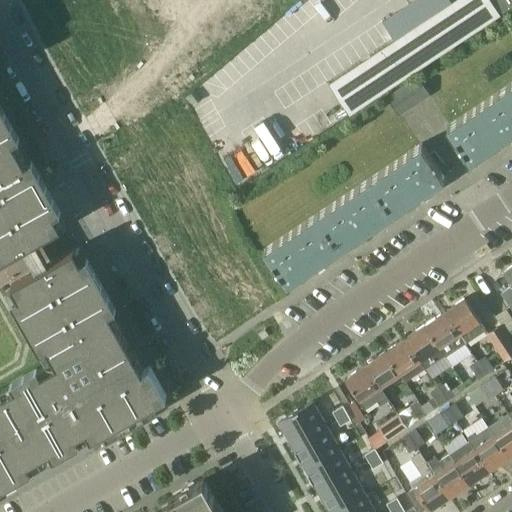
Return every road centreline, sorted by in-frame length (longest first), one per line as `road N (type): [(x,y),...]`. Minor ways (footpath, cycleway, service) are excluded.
road 1 (residential): [(222,413),(0,21)]
road 2 (residential): [(222,413),(298,340),(511,199)]
road 3 (residential): [(56,511),(222,413)]
